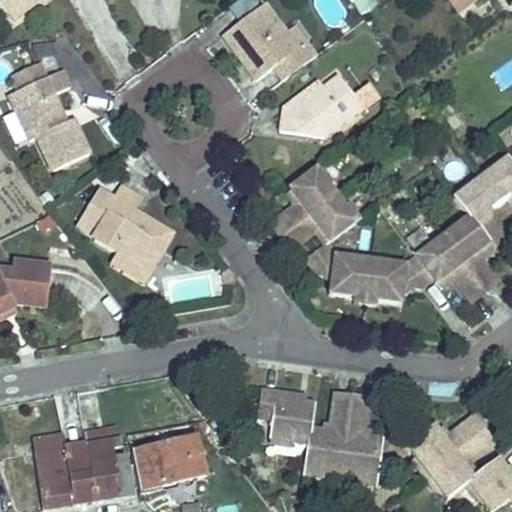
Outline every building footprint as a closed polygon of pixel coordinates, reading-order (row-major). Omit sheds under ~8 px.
[(0,0),(0,3),(13,21),(39,1),(37,0),(0,0)] [(240,21),(260,3),(257,0),(240,0),(230,9),(240,21)] [(361,0),(365,10),(391,0),(361,0)] [(449,0),(458,13),(475,1),(474,0),(449,0)] [(283,81),(315,57),(304,43),(296,49),(285,34),(264,7),(222,39),(238,60),(243,56),(248,63),(243,66),(256,83),(274,69),(283,81)] [(296,49),(304,43),(292,28),(285,34),(296,49)] [(133,70),(119,46),(105,54),(119,78),(133,70)] [(243,56),(238,60),(243,66),(248,63),(243,56)] [(71,134),(67,126),(54,99),(70,91),(62,75),(9,100),(31,146),(37,143),(53,176),(92,157),(79,130),(71,134)] [(308,123),(279,119),(278,135),(321,141),(362,110),(337,76),(321,88),(296,107),(308,123)] [(317,83),(280,111),(279,119),(308,123),(296,107),(321,88),(317,83)] [(75,122),(67,126),(71,134),(79,130),(75,122)] [(510,200),(511,203),(511,173),(504,163),(489,174),(467,191),(451,203),(462,218),(467,224),(455,233),(429,253),(415,263),(409,268),(379,264),(358,261),(342,259),(328,240),(305,257),(322,279),(328,280),(335,290),(336,289),(340,295),(352,297),(352,304),(372,306),(373,300),(392,303),(392,299),(398,299),(407,292),(416,294),(430,283),(431,285),(446,273),(450,278),(463,295),(489,276),(474,257),(471,254),(483,244),(486,248),(501,236),(487,217),(510,200)] [(335,174),(327,163),(319,168),(328,180),(335,174)] [(462,185),(467,191),(489,174),(484,167),(462,185)] [(323,223),(334,236),(357,218),(347,204),(334,187),(328,180),(319,168),(295,187),(304,198),(299,202),(277,218),(297,244),(318,227),(323,223)] [(299,202),(304,198),(295,187),(290,191),(299,202)] [(154,246),(162,252),(172,236),(142,217),(139,223),(129,217),(133,212),(141,199),(122,188),(114,200),(100,192),(79,226),(96,236),(94,240),(118,256),(139,269),(154,246)] [(353,199),(347,204),(357,218),(364,213),(353,199)] [(139,223),(142,217),(133,212),(129,217),(139,223)] [(273,221),(292,247),(297,244),(277,218),(273,221)] [(455,233),(467,224),(462,218),(451,226),(455,233)] [(318,227),(328,240),(334,236),(323,223),(318,227)] [(471,254),(474,257),(486,248),(483,244),(471,254)] [(113,263),(143,282),(162,252),(154,246),(139,269),(118,256),(113,263)] [(410,257),(415,263),(429,253),(423,246),(410,257)] [(359,255),(358,261),(379,264),(380,258),(359,255)] [(45,309),(50,269),(15,264),(13,276),(0,273),(0,318),(15,311),(12,306),(45,309)] [(224,288),(234,287),(235,278),(229,270),(221,274),(224,288)] [(446,273),(431,285),(435,290),(450,278),(446,273)] [(468,302),(493,282),(489,276),(463,295),(468,302)] [(331,432),(323,431),(310,429),(314,405),(302,403),(274,400),(275,393),(260,391),(255,422),(274,425),(269,454),(309,460),(307,471),(324,473),(360,479),(375,481),(381,440),(371,438),(363,437),(364,431),(367,406),(335,401),(332,424),(331,432)] [(302,403),(303,397),(275,393),(274,400),(302,403)] [(335,401),(367,406),(368,400),(336,395),(335,401)] [(480,418),(501,446),(506,443),(485,415),(480,418)] [(476,480),(485,493),(497,508),(511,496),(511,459),(509,456),(483,474),(481,472),(476,465),(482,460),(501,446),(480,418),(460,433),(455,437),(450,430),(445,424),(419,443),(429,456),(448,482),(458,494),(472,483),(476,480)] [(324,423),(323,431),(331,432),(332,424),(324,423)] [(450,430),(455,437),(460,433),(456,426),(450,430)] [(85,445),(108,441),(119,439),(117,428),(83,434),(85,445)] [(33,442),(35,454),(64,449),(62,437),(33,442)] [(196,438),(130,452),(137,493),(205,478),(196,438)] [(121,449),(119,439),(108,441),(110,450),(121,449)] [(85,445),(95,505),(132,498),(127,467),(124,468),(121,449),(110,450),(108,441),(85,445)] [(429,456),(419,443),(413,447),(423,460),(429,456)] [(52,511),(95,505),(85,445),(64,449),(35,454),(45,511),(52,511)] [(482,460),(476,465),(481,472),(488,467),(482,460)] [(324,473),(307,471),(306,479),(323,482),(324,473)] [(373,488),(375,481),(360,479),(359,486),(373,488)] [(481,496),(485,493),(476,480),(472,483),(481,496)] [(442,487),(451,499),(458,494),(448,482),(442,487)]
